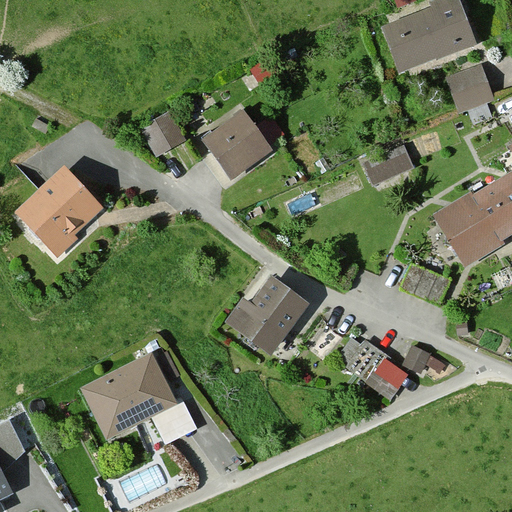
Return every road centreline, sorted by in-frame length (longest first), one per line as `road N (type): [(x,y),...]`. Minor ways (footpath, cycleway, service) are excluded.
road 1 (residential): [(487,368),(278,272),(85,130)]
road 2 (residential): [(487,368),(168,511)]
